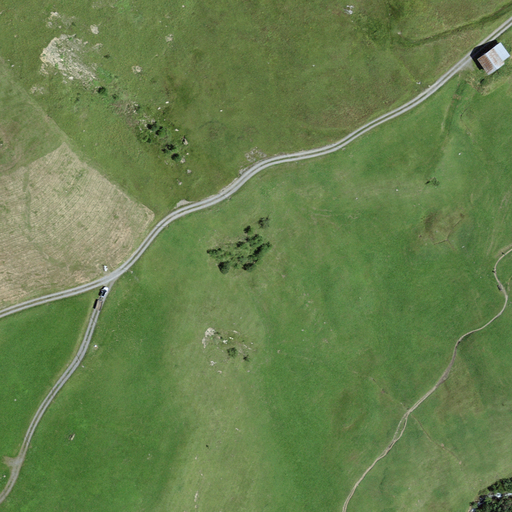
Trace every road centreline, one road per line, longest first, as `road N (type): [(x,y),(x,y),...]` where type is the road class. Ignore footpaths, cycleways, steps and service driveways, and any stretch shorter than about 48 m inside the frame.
road 1 (track): [(0,316),(95,287),(127,267),(170,216),(226,193),(263,164),(329,149),(388,117),(511,19)]
road 2 (track): [(0,499),(35,422),(81,360),(109,287),(127,267)]
